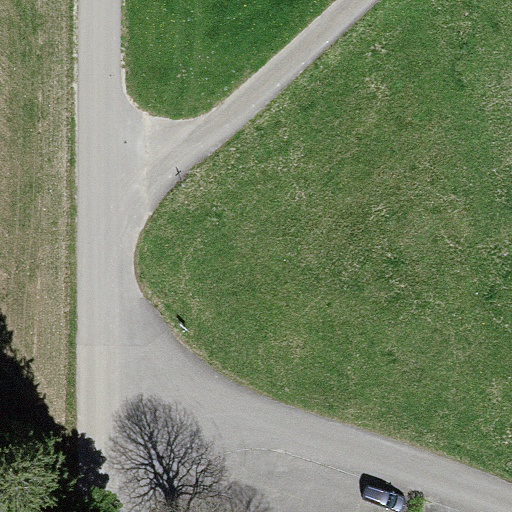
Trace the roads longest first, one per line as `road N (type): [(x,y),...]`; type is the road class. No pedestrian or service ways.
road 1 (unclassified): [(501,511),(230,418),(94,408)]
road 2 (unclassified): [(94,0),(94,408)]
road 3 (track): [(93,169),(190,136),(287,90),(385,0)]
